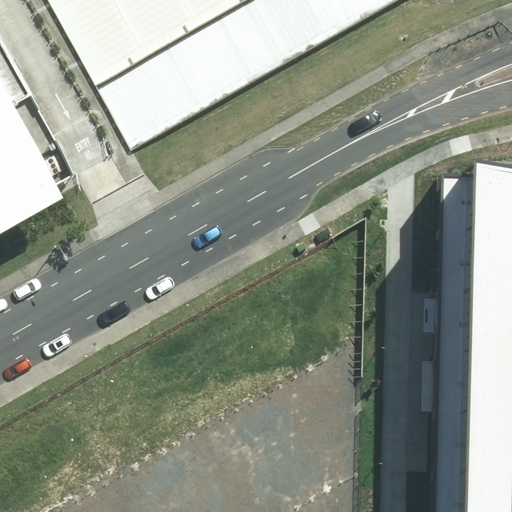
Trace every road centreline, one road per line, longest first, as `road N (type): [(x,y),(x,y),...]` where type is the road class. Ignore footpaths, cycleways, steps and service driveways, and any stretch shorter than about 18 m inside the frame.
road 1 (unclassified): [(393,119),(0,341)]
road 2 (unclassified): [(393,119),(511,55)]
road 3 (unclassified): [(511,95),(393,119)]
